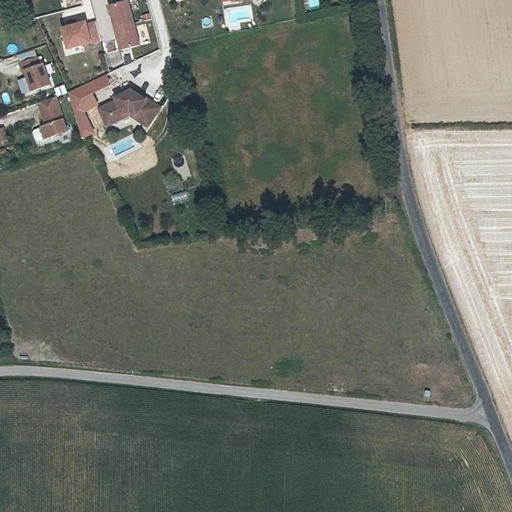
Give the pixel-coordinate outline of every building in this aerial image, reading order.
[(131,0),(110,5),(122,52),(142,47),(131,0)] [(0,27),(9,26),(7,18),(0,19),(0,27)] [(85,29),(74,31),(77,45),(88,42),(85,29)] [(74,31),(67,33),(70,47),(77,45),(74,31)] [(107,55),(111,66),(122,62),(119,52),(107,55)] [(25,72),(31,92),(49,86),(42,66),(39,67),(36,59),(19,65),(22,73),(25,72)] [(99,105),(94,94),(112,86),(108,76),(66,95),(80,130),(90,125),(84,111),(99,105)] [(116,101),(98,110),(105,123),(129,110),(150,122),(159,107),(134,92),(133,94),(130,93),(130,90),(114,98),(116,101)] [(54,98),(37,104),(43,123),(46,122),(47,126),(40,128),(44,140),(66,133),(54,98)] [(129,110),(105,123),(107,127),(129,114),(147,126),(150,122),(129,110)] [(90,125),(80,130),(83,137),(94,133),(90,125)] [(188,191),(172,194),(174,202),(189,199),(188,191)]
